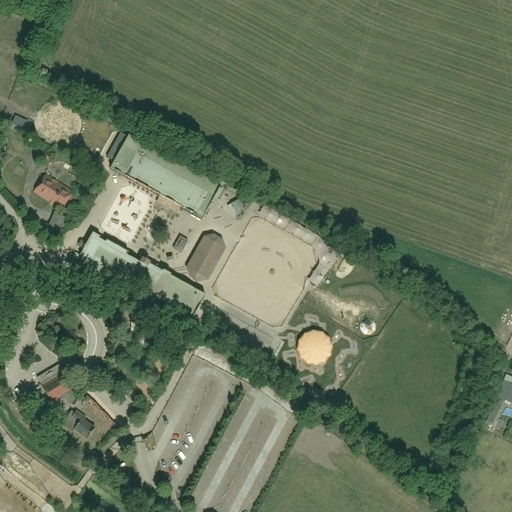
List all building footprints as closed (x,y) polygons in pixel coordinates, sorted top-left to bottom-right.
[(219,191),(128,140),(112,168),(204,219),(219,191)] [(61,209),(62,210),(73,192),(72,191),(72,192),(45,175),(34,193),(35,193),(61,209)] [(240,199),(231,204),(237,215),(246,210),(240,199)] [(55,228),(42,221),(37,230),(51,237),(55,228)] [(204,237),(186,268),(189,278),(198,283),(209,281),(226,249),(222,240),(213,235),(204,237)] [(83,258),(78,266),(88,271),(99,277),(103,280),(108,272),(192,319),(194,316),(203,300),(90,238),(84,250),(80,256),(83,258)] [(181,240),(177,247),(182,251),(187,243),(181,240)] [(3,288),(0,292),(0,301),(2,303),(9,292),(3,288)] [(143,346),(144,316),(131,316),(130,346),(143,346)] [(368,325),(366,336),(374,337),(377,326),(368,325)] [(327,330),(296,337),(302,359),(306,358),(308,365),(333,359),(327,330)] [(52,404),(74,391),(63,374),(42,387),(52,404)] [(511,403),(511,385),(504,381),(497,397),(486,422),(493,425),(504,400),(511,403)] [(77,408),(83,399),(78,396),(72,404),(77,408)] [(128,399),(122,404),(128,410),(133,405),(128,399)] [(73,433),(75,430),(87,439),(95,429),(84,421),(86,418),(77,412),(75,414),(71,411),(61,425),(73,433)]
